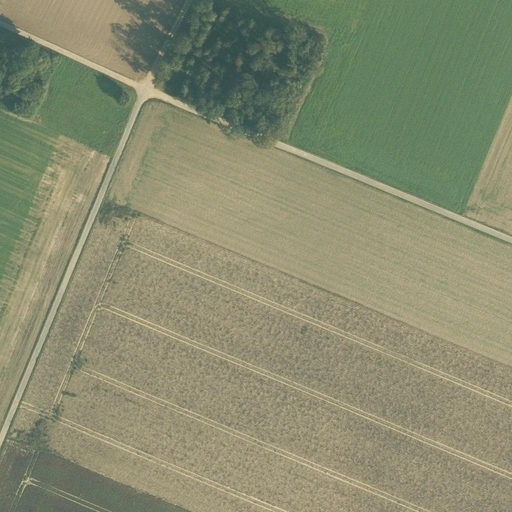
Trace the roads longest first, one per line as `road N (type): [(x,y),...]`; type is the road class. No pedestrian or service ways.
road 1 (track): [(511,239),(0,21)]
road 2 (unclassified): [(0,441),(144,87),(189,0)]
